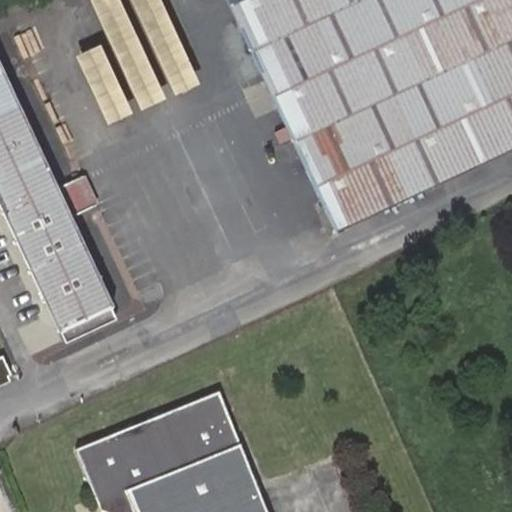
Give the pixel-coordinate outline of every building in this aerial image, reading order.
[(112,0),(87,0),(134,102),(155,92),(112,0)] [(154,0),(130,0),(173,93),(192,83),(154,0)] [(511,0),(226,0),(338,233),(511,149),(511,0)] [(95,46),(74,55),(104,121),(125,111),(95,46)] [(0,71),(0,215),(55,330),(57,329),(64,342),(115,318),(108,305),(112,303),(68,215),(56,186),(0,71)] [(85,175),(56,186),(68,215),(96,204),(85,175)] [(3,357),(0,358),(0,379),(11,375),(3,357)] [(138,511),(268,511),(224,396),(81,451),(101,505),(116,499),(138,511)] [(101,505),(115,511),(138,511),(116,499),(101,505)]
